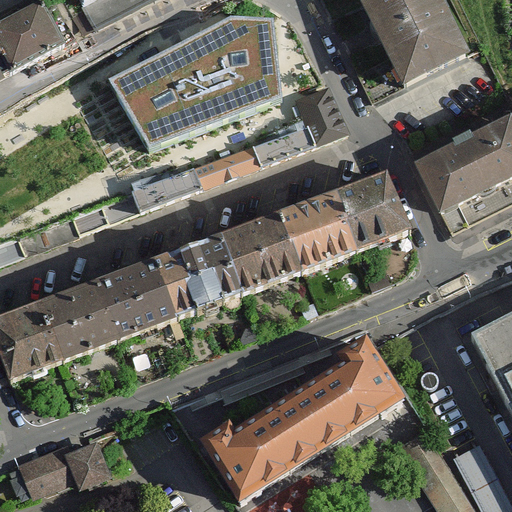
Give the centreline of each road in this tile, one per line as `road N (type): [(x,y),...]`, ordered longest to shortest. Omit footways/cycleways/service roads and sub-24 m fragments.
road 1 (residential): [(449,280),(19,452)]
road 2 (residential): [(389,167),(0,307)]
road 3 (residential): [(218,0),(0,115)]
road 4 (residential): [(389,167),(339,60),(293,7),(273,0)]
road 5 (residential): [(449,280),(389,167)]
